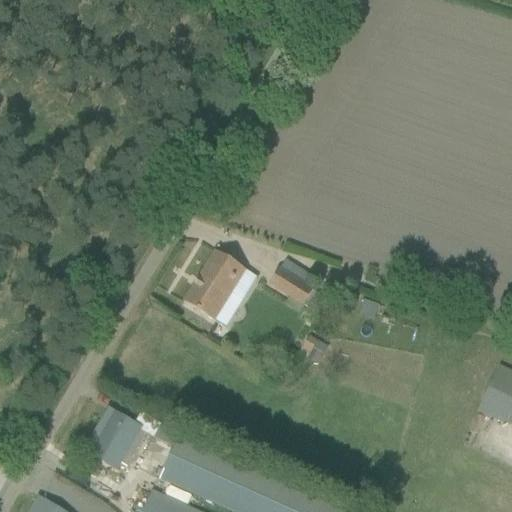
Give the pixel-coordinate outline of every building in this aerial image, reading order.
[(225,332),(242,305),(232,298),(246,275),(215,255),(183,306),(225,332)] [(279,272),(268,289),(288,302),(285,308),(299,317),(304,308),(317,316),(326,301),(307,290),(312,281),(285,265),(280,273),(279,272)] [(298,356),(316,368),(323,357),(313,351),(317,343),(308,339),(298,356)] [(476,416),(511,431),(511,375),(499,370),(476,416)] [(89,457),(118,474),(121,468),(127,471),(147,438),(172,451),(179,437),(141,418),(134,429),(110,415),(96,437),(99,439),(89,457)] [(351,511),(182,431),(179,437),(172,451),(158,482),(223,511),(351,511)] [(191,511),(152,494),(143,511),(191,511)] [(59,511),(39,500),(31,511),(59,511)]
